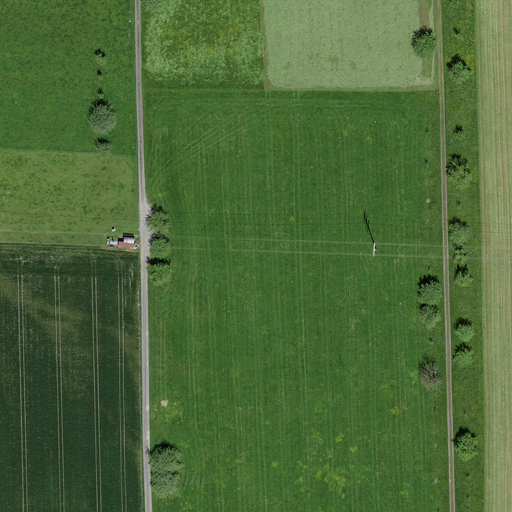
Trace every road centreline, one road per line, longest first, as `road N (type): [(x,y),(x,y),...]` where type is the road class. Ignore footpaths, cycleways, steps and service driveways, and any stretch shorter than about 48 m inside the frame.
road 1 (track): [(457,511),(441,0)]
road 2 (track): [(144,0),(159,511)]
